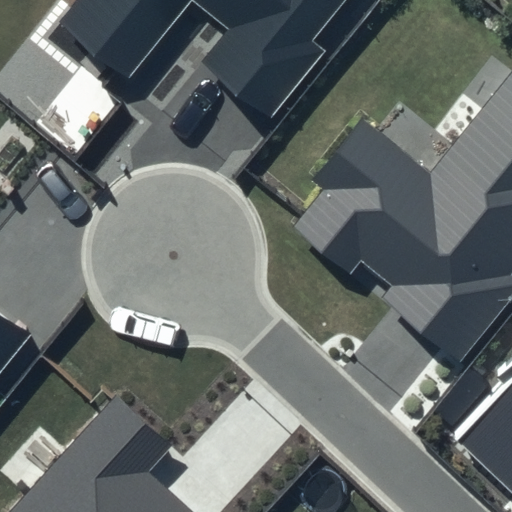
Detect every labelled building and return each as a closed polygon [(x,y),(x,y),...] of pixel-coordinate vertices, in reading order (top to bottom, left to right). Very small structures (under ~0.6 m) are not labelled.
[(61,0),(56,7),(126,66),(178,0),(202,0),(224,17),(198,51),(269,106),(323,38),(311,28),(332,0),(61,0)] [(359,103),(308,167),(319,177),(289,215),(346,263),(357,248),(387,272),(377,284),(458,349),(511,279),(511,264),(510,263),(511,260),(511,55),(427,160),(359,103)] [(0,359),(30,322),(0,293),(0,359)] [(511,511),(511,343),(493,364),(499,369),(449,422),(511,481),(511,496),(503,506),(509,511),(511,511)] [(169,432),(113,382),(0,507),(0,511),(204,511),(147,460),(169,432)]
